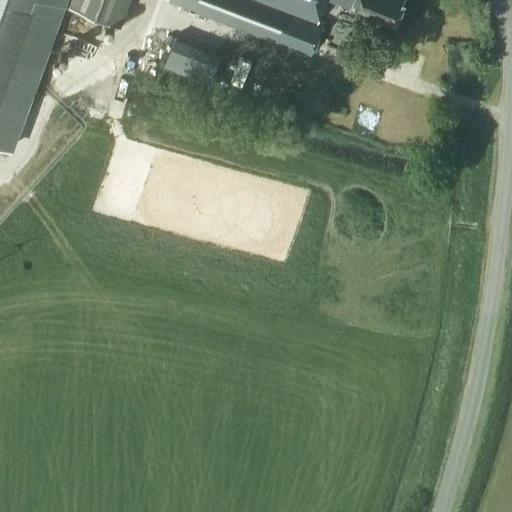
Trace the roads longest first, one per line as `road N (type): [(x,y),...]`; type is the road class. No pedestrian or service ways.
road 1 (unclassified): [(443,511),(478,380),(511,116)]
road 2 (track): [(148,0),(126,61),(71,49),(19,153),(0,164)]
